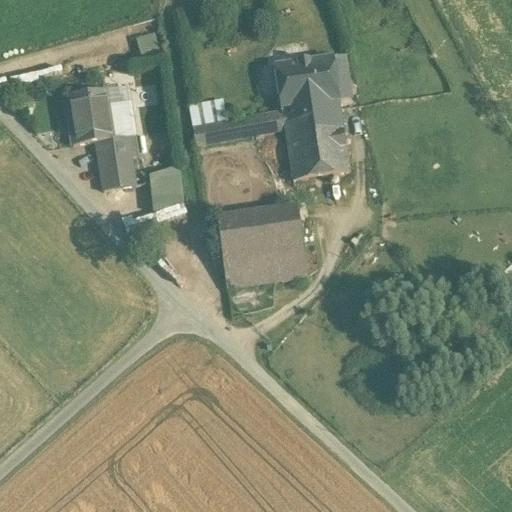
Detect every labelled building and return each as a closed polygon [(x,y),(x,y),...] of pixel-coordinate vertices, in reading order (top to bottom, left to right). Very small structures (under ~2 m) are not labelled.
[(368,23),(385,20),(382,1),(365,4),(368,23)] [(136,39),(138,49),(157,45),(155,35),(136,39)] [(142,62),(161,58),(159,46),(139,50),(142,62)] [(333,61),(275,69),(281,113),(283,112),(284,115),(285,127),(341,119),(339,105),(340,104),(333,61)] [(106,94),(70,99),(74,129),(70,130),(73,150),(97,146),(113,143),(128,140),(135,139),(130,105),(108,109),(106,94)] [(196,151),(263,138),(286,134),(294,184),(350,176),(341,119),(285,127),(284,115),(226,126),(222,107),(191,113),(196,151)] [(130,154),(99,159),(104,195),(136,190),(131,161),(138,159),(135,139),(128,140),(130,154)] [(113,144),(97,146),(99,159),(130,154),(128,140),(113,143),(113,144)] [(181,178),(153,181),(157,208),(184,205),(181,178)] [(297,208),(216,220),(227,293),(276,286),(272,260),(304,255),(297,208)] [(304,255),(272,260),(276,286),(308,281),(304,255)]
